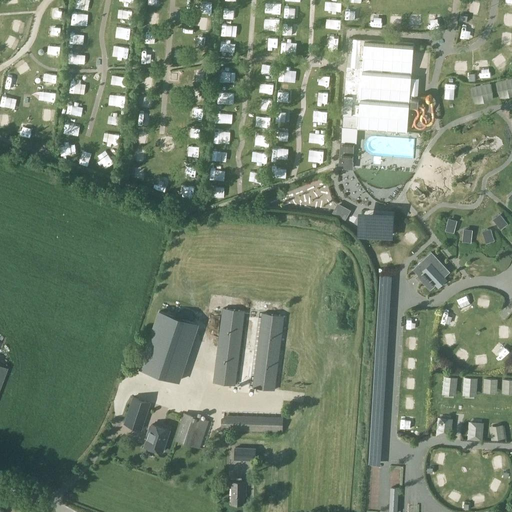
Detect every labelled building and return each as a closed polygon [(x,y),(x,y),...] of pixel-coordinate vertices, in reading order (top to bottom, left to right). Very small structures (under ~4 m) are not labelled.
[(463,0),(463,10),(480,11),(480,0),(463,0)] [(480,19),(465,18),(464,25),(479,27),(480,19)] [(499,21),(497,29),(511,31),(511,20),(510,20),(509,22),(499,21)] [(365,39),(349,38),(344,95),(343,114),(358,115),(357,129),(407,132),(409,106),(409,102),(416,102),(416,103),(417,103),(419,77),(418,77),(418,78),(411,77),(411,73),(412,73),(414,42),(365,39)] [(511,56),(498,53),(496,60),(511,63),(511,56)] [(455,79),(473,79),(473,70),(455,70),(455,79)] [(458,86),(458,103),(470,103),(470,87),(458,86)] [(487,95),(490,109),(499,107),(497,93),(487,95)] [(340,140),(338,167),(352,168),(354,141),(340,140)] [(499,214),(493,219),(501,228),(507,223),(499,214)] [(448,219),(445,231),(454,232),(456,220),(448,219)] [(464,228),(462,241),(471,242),(472,229),(464,228)] [(490,228),(482,231),(486,243),(495,240),(490,228)] [(431,252),(413,269),(418,275),(416,276),(430,290),(450,271),(431,252)] [(240,307),(240,316),(254,316),(255,307),(240,307)] [(159,311),(140,368),(178,381),(197,324),(159,311)] [(199,362),(199,394),(229,394),(229,336),(211,336),(211,362),(199,362)] [(282,343),(282,350),(285,350),(285,354),(294,354),(294,343),(282,343)] [(283,378),(284,365),(274,365),(273,378),(283,378)] [(183,386),(166,384),(165,399),(182,400),(183,386)] [(133,397),(124,423),(141,429),(150,403),(133,397)] [(281,427),(282,411),(221,409),(220,425),(281,427)] [(181,411),(175,438),(200,444),(206,417),(181,411)] [(148,437),(145,444),(149,446),(149,448),(155,450),(157,449),(162,450),(169,430),(152,425),(150,431),(149,431),(146,437),(148,437)] [(257,449),(235,449),(235,460),(256,460),(257,449)] [(232,481),(232,503),(243,503),(244,493),(246,493),(246,482),(241,482),(241,478),(235,478),(235,482),(232,481)]
